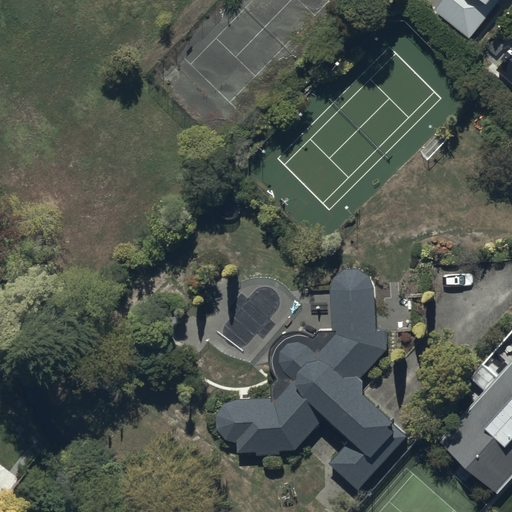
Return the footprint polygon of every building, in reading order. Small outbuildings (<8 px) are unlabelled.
[(80,65),(137,1),(135,0),(18,0),(0,21),(0,183),(24,157),(31,163),(79,109),(57,90),(69,77),(74,81),(85,69),(80,65)] [(470,35),(498,0),(439,0),(435,6),(470,35)] [(511,48),(495,69),(511,83),(511,48)] [(130,234),(215,148),(168,103),(155,115),(128,89),(95,122),(124,150),(57,219),(103,263),(130,234)] [(325,414),(350,436),(329,461),(360,488),(411,431),(364,390),(363,374),(386,347),(387,328),(377,328),(374,285),(370,276),(362,268),(347,268),(335,275),(331,287),(332,327),(320,328),(314,335),(303,329),(293,328),(283,333),(274,341),(271,350),(270,361),(278,376),(271,382),(271,395),(240,397),(227,402),(221,409),(218,419),(222,431),(231,440),(237,440),(239,450),(257,449),(257,453),(280,453),(281,449),(295,447),(325,414)] [(511,362),(499,377),(484,363),(470,379),(484,391),(441,441),(500,492),(511,477),(511,362)]
